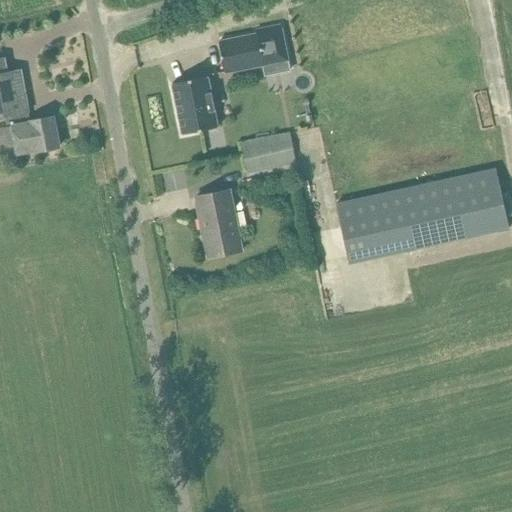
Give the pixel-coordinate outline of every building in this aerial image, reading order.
[(239,37),(218,42),(224,73),(262,66),(264,76),(290,70),(280,25),(256,30),(257,34),(239,37)] [(3,58),(0,58),(0,118),(5,117),(7,127),(30,122),(20,70),(6,72),(3,58)] [(207,77),(172,84),(182,135),(217,128),(207,77)] [(7,127),(0,128),(0,157),(0,159),(58,147),(53,117),(30,122),(7,127)] [(295,164),(290,136),(241,146),(246,173),(295,164)] [(374,196),(335,205),(346,256),(386,247),(387,255),(509,228),(496,169),(374,196)] [(207,258),(241,251),(229,191),(195,198),(207,258)]
